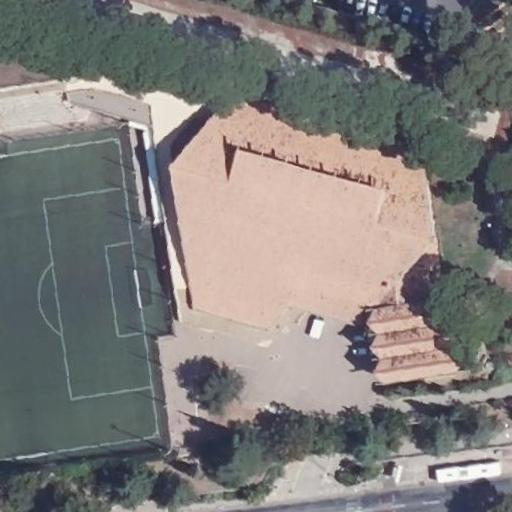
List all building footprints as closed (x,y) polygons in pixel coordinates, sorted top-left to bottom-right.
[(333,286),(380,298),(393,376),(455,365),(419,147),(290,110),(213,86),(203,99),(101,71),(65,76),(67,97),(90,104),(93,94),(123,103),(119,112),(138,118),(139,110),(141,107),(151,110),(153,122),(158,154),(174,159),(183,219),(170,228),(177,281),(193,285),(282,310),(290,301),(307,283),(330,289),(333,286)] [(93,94),(90,104),(119,112),(123,103),(93,94)] [(139,110),(138,118),(153,122),(151,110),(141,107),(139,110)] [(158,154),(170,228),(183,219),(174,159),(158,154)] [(360,320),(380,298),(333,286),(330,289),(307,283),(290,301),(360,320)] [(269,324),(282,310),(193,285),(195,305),(269,324)] [(160,334),(167,428),(193,426),(187,333),(160,334)]
